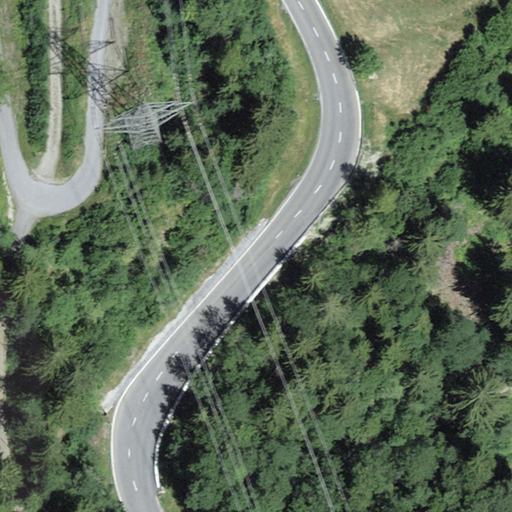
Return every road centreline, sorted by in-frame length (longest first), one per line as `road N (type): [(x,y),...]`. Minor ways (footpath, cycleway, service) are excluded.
road 1 (secondary): [(297,0),(339,95),(331,166),(137,408),(129,470),(144,511)]
road 2 (unclassified): [(40,198),(73,189),(90,164),(109,0)]
road 3 (track): [(52,0),(54,110),(40,198)]
road 4 (track): [(0,365),(24,232),(40,198)]
road 5 (unclassified): [(40,198),(19,182),(0,84)]
